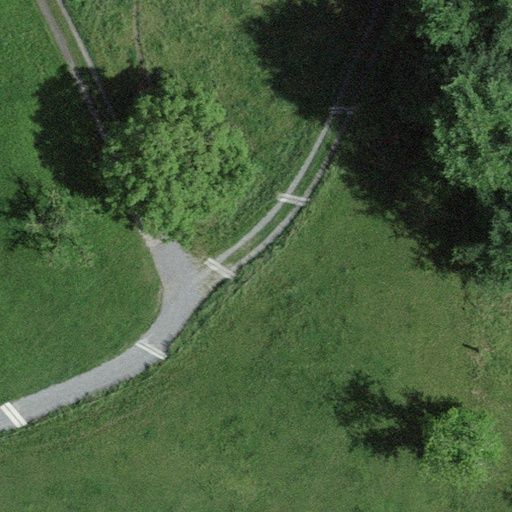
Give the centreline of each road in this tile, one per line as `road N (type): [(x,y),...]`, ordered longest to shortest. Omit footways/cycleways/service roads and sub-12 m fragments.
road 1 (track): [(0,417),(102,378),(144,352),(194,290),(42,0)]
road 2 (track): [(194,290),(267,237),(363,79),(395,0)]
